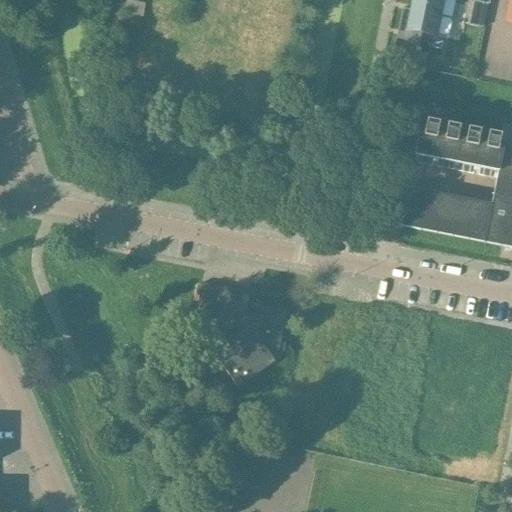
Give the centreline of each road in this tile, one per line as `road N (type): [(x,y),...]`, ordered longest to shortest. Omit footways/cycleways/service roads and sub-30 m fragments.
road 1 (residential): [(511,294),(38,204),(21,180),(0,111)]
road 2 (residential): [(64,511),(0,362)]
